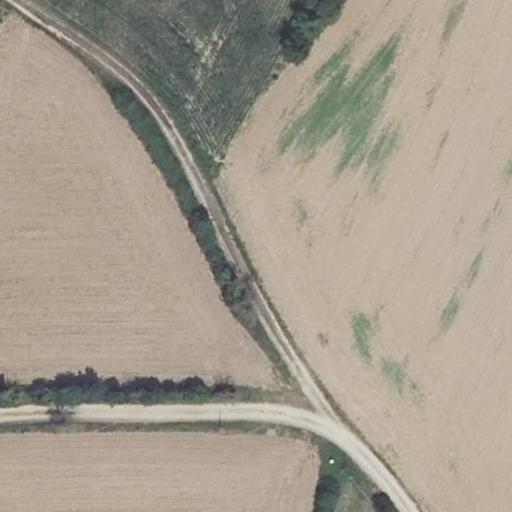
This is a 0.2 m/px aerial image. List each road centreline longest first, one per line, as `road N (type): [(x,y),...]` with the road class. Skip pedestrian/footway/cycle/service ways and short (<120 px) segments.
road 1 (track): [(9,0),(134,88),(194,159),(332,425)]
road 2 (track): [(0,417),(212,409),(291,413),(332,425)]
